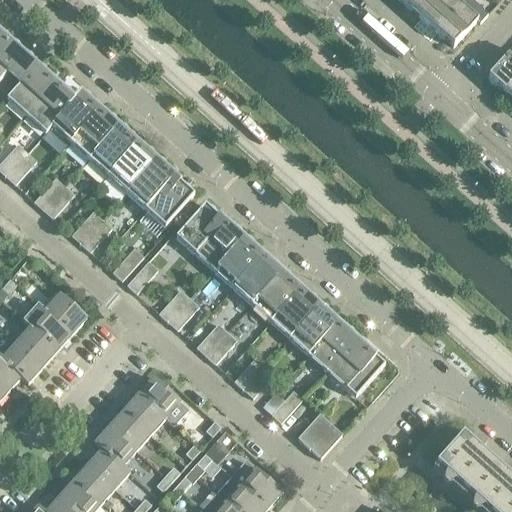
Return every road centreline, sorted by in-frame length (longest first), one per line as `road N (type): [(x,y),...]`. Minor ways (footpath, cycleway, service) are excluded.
road 1 (residential): [(429,359),(60,25)]
road 2 (residential): [(323,487),(141,326)]
road 3 (residential): [(141,326),(0,202)]
road 4 (residential): [(323,487),(429,359)]
road 5 (tertiary): [(442,87),(345,0)]
